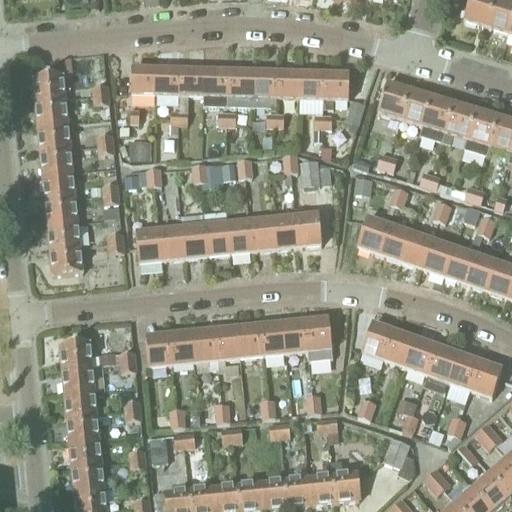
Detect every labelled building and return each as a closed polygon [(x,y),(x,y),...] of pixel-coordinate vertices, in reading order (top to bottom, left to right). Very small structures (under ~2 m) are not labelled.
[(495,3),(485,0),(471,0),(463,26),(486,33),(495,3)] [(511,25),(511,8),(495,3),(486,33),(508,40),(511,25)] [(99,16),(98,7),(90,7),(90,16),(99,16)] [(71,64),(61,65),(62,82),(73,81),(71,64)] [(131,100),(156,101),(157,89),(156,75),(132,74),(131,100)] [(157,89),(156,101),(180,102),(181,102),(182,82),(181,75),(156,75),(157,89)] [(182,82),(181,102),(188,102),(205,103),(206,76),(181,75),(182,82)] [(230,77),(206,76),(205,103),(204,112),(229,112),(230,77)] [(254,78),(230,77),(229,112),(253,113),(254,78)] [(278,78),(254,78),(253,113),(277,114),(277,105),(278,78)] [(301,79),(278,78),(277,105),(300,105),(301,79)] [(325,80),(301,79),(300,105),(323,106),(324,106),(325,80)] [(349,80),(325,80),(324,106),(323,106),(323,114),(333,115),(333,106),(348,107),(349,80)] [(63,82),(33,86),(36,111),(66,107),(63,82)] [(409,96),(387,89),(378,119),(400,126),(409,96)] [(107,92),(96,93),(92,93),(93,103),(108,101),(107,92)] [(431,102),(409,96),(400,126),(422,132),(431,102)] [(108,101),(93,103),(94,112),(109,111),(108,101)] [(181,102),(180,102),(180,116),(180,131),(187,131),(188,102),(181,102)] [(452,109),(431,102),(422,132),(419,141),(441,148),(452,109)] [(364,110),(352,106),(346,127),(358,131),(364,110)] [(66,107),(36,111),(38,134),(69,130),(66,107)] [(476,116),(452,109),(441,148),(450,151),(453,142),(467,146),(476,116)] [(140,115),(130,115),(130,130),(139,130),(140,115)] [(180,116),(170,116),(169,138),(178,138),(178,131),(180,131),(180,116)] [(499,123),(476,116),(467,146),(464,155),(487,161),(490,153),(499,123)] [(227,117),(218,117),(218,132),(227,132),(227,117)] [(236,118),(227,117),(227,132),(235,132),(236,118)] [(275,119),(266,119),(266,133),(275,133),(275,119)] [(284,119),(275,119),(275,133),(283,133),(284,119)] [(323,120),(314,120),(314,134),(322,135),(323,120)] [(332,120),(323,120),(322,135),(331,135),(332,120)] [(511,126),(499,123),(490,153),(511,159),(511,126)] [(69,130),(38,134),(40,159),(78,155),(77,145),(70,146),(69,130)] [(112,151),(111,141),(96,142),(97,152),(112,151)] [(151,146),(129,146),(129,166),(151,166),(151,146)] [(112,151),(97,152),(98,162),(113,160),(112,151)] [(332,152),(322,151),(321,162),(331,165),(332,152)] [(78,155),(40,159),(43,184),(74,181),(72,166),(79,165),(78,155)] [(389,161),(381,159),(377,173),(385,175),(389,161)] [(397,164),(389,161),(385,175),(393,178),(397,164)] [(370,168),(355,163),(352,172),(367,177),(370,168)] [(301,193),(320,192),(319,174),(319,169),(300,170),(301,193)] [(233,170),(221,171),(223,188),(235,186),(233,170)] [(147,193),(155,192),(154,175),(146,175),(147,193)] [(432,180),(423,177),(419,191),(427,194),(432,180)] [(138,180),(124,182),(125,194),(140,193),(140,191),(147,190),(146,178),(138,178),(138,180)] [(440,183),(432,180),(427,194),(435,196),(440,183)] [(74,181),(43,184),(46,208),(76,205),(74,181)] [(373,185),(355,183),(353,199),(371,201),(373,185)] [(118,200),(117,191),(102,192),(103,202),(118,200)] [(476,194),(468,192),(464,206),(472,208),(476,194)] [(484,197),(476,194),(472,208),(480,211),(484,197)] [(396,214),(402,197),(395,195),(389,211),(396,214)] [(408,200),(402,197),(396,214),(403,216),(408,200)] [(118,200),(103,202),(104,211),(118,210),(118,200)] [(507,204),(498,201),(494,215),(502,218),(507,204)] [(76,205),(46,208),(48,234),(78,231),(76,205)] [(440,228),(445,211),(439,209),(433,226),(440,228)] [(452,214),(445,211),(440,228),(446,230),(452,214)] [(478,215),(468,212),(464,224),(474,227),(478,215)] [(299,253),(321,250),(318,220),(304,222),(303,214),(294,215),(296,223),(296,225),(299,253)] [(229,260),(253,258),(249,220),(238,221),(239,228),(226,230),(226,232),(229,260)] [(253,258),(275,256),(272,229),(272,225),(259,226),(258,220),(249,220),(253,258)] [(272,229),(275,256),(299,253),(296,225),(296,223),(272,225),(272,229)] [(390,232),(367,224),(357,253),(380,261),(381,259),(390,232)] [(484,243),(490,226),(483,224),(477,241),(484,243)] [(496,229),(490,226),(484,243),(491,245),(496,229)] [(207,258),(207,263),(229,260),(226,232),(226,230),(204,232),(207,258)] [(78,231),(48,234),(51,258),(81,255),(78,231)] [(204,232),(182,234),(184,264),(184,265),(207,263),(207,258),(204,232)] [(411,239),(390,232),(381,259),(380,261),(402,268),(402,266),(411,239)] [(402,268),(423,275),(424,274),(437,236),(427,233),(423,243),(411,239),(402,266),(402,268)] [(184,264),(182,234),(159,237),(161,265),(161,267),(184,265),(184,264)] [(159,237),(135,239),(138,270),(161,267),(161,265),(159,237)] [(123,250),(122,240),(107,242),(108,252),(123,250)] [(424,274),(423,275),(445,283),(454,257),(455,254),(434,247),(424,274)] [(123,250),(108,252),(109,261),(124,259),(123,250)] [(454,257),(445,283),(466,290),(475,265),(476,261),(455,254),(454,257)] [(81,255),(51,258),(53,283),(84,279),(81,255)] [(475,265),(466,290),(488,298),(497,273),(499,269),(476,261),(475,265)] [(497,273),(488,298),(510,305),(511,299),(511,273),(499,269),(497,273)] [(332,365),(331,356),(328,325),(305,327),(308,358),(309,367),(332,365)] [(285,360),(308,358),(305,327),(282,330),(282,334),(285,360)] [(262,362),(284,360),(285,360),(282,334),(282,330),(259,332),(262,362)] [(362,359),(385,367),(395,340),(395,338),(372,330),(362,359)] [(239,365),(262,362),(259,332),(236,334),(237,339),(239,365)] [(216,367),(239,365),(237,339),(236,334),(213,336),(214,343),(216,367)] [(191,370),(216,367),(214,343),(213,336),(188,339),(191,370)] [(385,367),(406,374),(416,349),(417,345),(395,338),(395,340),(385,367)] [(170,372),(191,370),(188,339),(167,341),(167,345),(170,372)] [(149,374),(168,372),(170,372),(167,345),(167,341),(146,343),(149,374)] [(406,374),(427,382),(435,360),(438,353),(417,345),(416,349),(406,374)] [(90,349),(60,352),(62,376),(93,374),(100,373),(100,372),(100,371),(99,362),(92,363),(90,349)] [(427,382),(449,390),(457,367),(459,360),(438,353),(435,360),(427,382)] [(134,359),(119,360),(120,370),(135,368),(134,359)] [(119,360),(99,362),(100,371),(120,370),(119,360)] [(449,390),(471,397),(480,371),(481,368),(459,360),(457,367),(449,390)] [(135,368),(120,370),(122,380),(136,379),(135,368)] [(492,405),(502,376),(481,368),(480,371),(471,397),(492,405)] [(93,374),(62,376),(65,401),(95,398),(93,374)] [(95,398),(65,401),(67,426),(98,423),(95,398)] [(320,402),(313,403),(315,420),(322,419),(320,402)] [(315,420),(313,403),(306,404),(308,421),(315,420)] [(138,407),(123,409),(124,419),(139,417),(138,407)] [(275,407),(268,408),(270,425),(277,424),(275,407)] [(364,425),(370,409),(363,407),(357,423),(364,425)] [(270,425),(268,408),(260,408),(262,426),(270,425)] [(407,439),(413,423),(416,411),(407,408),(402,420),(407,421),(401,437),(407,439)] [(377,411),(370,409),(364,425),(371,428),(377,411)] [(224,430),(222,412),(215,413),(217,430),(224,430)] [(229,412),(222,412),(224,430),(231,429),(229,412)] [(184,416),(177,417),(179,434),(186,434),(184,416)] [(139,417),(124,419),(126,429),(140,427),(139,417)] [(179,434),(177,417),(169,418),(172,435),(179,434)] [(100,447),(98,423),(67,426),(69,450),(100,447)] [(336,423),(326,424),(328,440),(338,439),(336,423)] [(420,425),(413,423),(407,439),(414,442),(420,425)] [(316,426),(318,441),(328,440),(326,424),(316,426)] [(455,443),(460,426),(453,424),(448,441),(455,443)] [(467,429),(460,426),(455,443),(462,445),(467,429)] [(288,429),(279,431),(281,446),(290,445),(288,429)] [(482,436),(496,452),(502,446),(488,430),(482,436)] [(269,432),(271,447),(281,446),(279,431),(269,432)] [(241,433),(231,434),(233,450),(243,449),(241,433)] [(221,436),(223,451),(233,450),(231,434),(221,436)] [(475,442),(489,458),(496,452),(482,436),(475,442)] [(193,438),(184,439),(186,455),(195,454),(193,438)] [(174,441),(176,456),(186,455),(184,439),(174,441)] [(166,444),(149,445),(152,471),(168,469),(166,444)] [(406,463),(409,452),(393,446),(385,468),(402,474),(399,482),(408,486),(414,478),(413,465),(406,463)] [(100,447),(69,450),(72,475),(102,471),(100,447)] [(458,456),(472,472),(478,467),(464,451),(458,456)] [(143,457),(128,459),(129,469),(144,467),(143,457)] [(511,499),(511,465),(509,462),(492,477),(509,497),(511,499)] [(144,467),(129,469),(130,479),(145,477),(144,467)] [(102,471),(72,475),(75,501),(105,498),(102,471)] [(430,481),(444,497),(450,492),(436,475),(430,481)] [(492,477),(475,493),(491,511),(499,511),(511,501),(511,499),(509,497),(492,477)] [(359,506),(356,478),(334,481),(337,507),(338,509),(359,506)] [(314,511),(338,509),(337,507),(334,481),(311,483),(311,486),(314,511)] [(423,487),(437,503),(444,497),(430,481),(423,487)] [(290,511),(304,511),(314,511),(311,486),(311,483),(288,485),(288,487),(290,511)] [(265,511),(290,511),(288,487),(288,485),(263,488),(263,490),(265,511)] [(265,511),(263,490),(263,488),(239,490),(241,511),(265,511)] [(241,511),(239,490),(215,493),(216,511),(241,511)] [(191,511),(216,511),(215,493),(190,495),(191,511)] [(491,511),(475,493),(458,508),(461,511),(491,511)] [(166,511),(191,511),(190,495),(165,498),(166,511)] [(106,511),(105,498),(75,501),(75,511),(106,511)]
